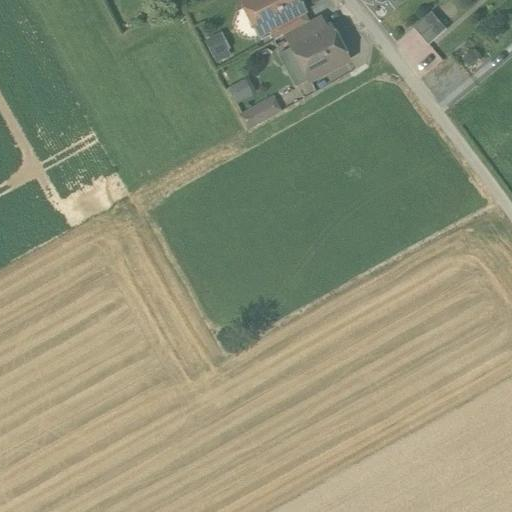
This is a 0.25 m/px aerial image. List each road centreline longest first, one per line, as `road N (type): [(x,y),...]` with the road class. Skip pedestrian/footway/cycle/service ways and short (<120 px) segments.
road 1 (track): [(392,59),(147,207),(223,356)]
road 2 (track): [(511,215),(414,86)]
